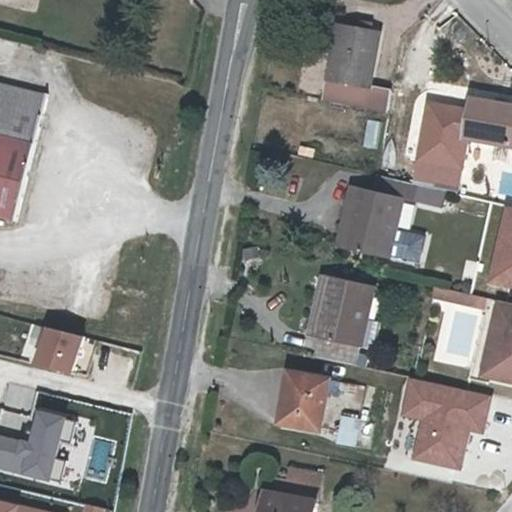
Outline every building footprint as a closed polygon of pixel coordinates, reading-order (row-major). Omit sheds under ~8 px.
[(318,110),(359,117),(362,98),(373,44),(332,36),(318,110)] [(0,91),(0,219),(12,222),(42,102),(0,91)] [(387,102),(362,98),(359,117),(384,122),(387,102)] [(424,115),(414,172),(410,196),(417,198),(450,205),(460,150),(508,158),(509,150),(511,148),(511,146),(511,116),(469,109),(466,122),(424,115)] [(388,191),(410,196),(414,172),(393,167),(388,191)] [(413,216),(417,198),(410,196),(388,191),(374,188),(370,206),(356,204),(343,263),(382,272),(383,268),(396,271),(401,247),(388,244),(396,213),(413,216)] [(0,224),(10,228),(12,222),(0,219),(0,224)] [(437,289),(436,301),(487,307),(489,296),(437,289)] [(362,337),(369,304),(324,295),(311,353),(315,354),(311,372),(352,382),(355,364),(370,367),(375,340),(362,337)] [(476,310),(459,306),(456,317),(473,321),(476,310)] [(511,396),(511,318),(495,315),(488,347),(493,347),(484,390),(511,396)] [(41,365),(85,377),(95,339),(51,327),(41,365)] [(417,367),(421,353),(401,348),(398,362),(417,367)] [(272,387),(262,437),(300,444),(310,393),(272,387)] [(34,439),(39,440),(43,409),(65,412),(66,401),(39,398),(34,439)] [(38,442),(0,432),(0,468),(64,484),(80,417),(45,409),(38,442)] [(360,447),(363,418),(344,416),(341,445),(360,447)] [(320,430),(316,455),(336,459),(341,435),(320,430)] [(291,468),(289,493),(323,495),(325,470),(291,468)] [(313,511),(315,500),(281,494),(277,511),(260,509),(259,511),(313,511)] [(0,511),(59,511),(0,498),(0,511)]
